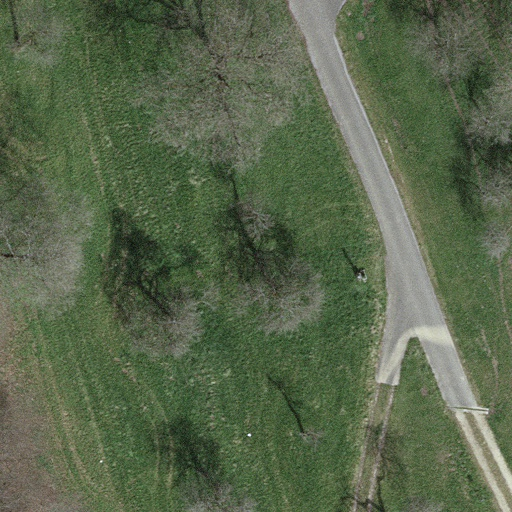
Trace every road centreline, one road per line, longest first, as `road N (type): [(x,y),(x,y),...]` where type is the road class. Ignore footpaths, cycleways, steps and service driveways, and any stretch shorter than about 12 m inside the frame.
road 1 (track): [(359,511),(411,272),(511,510)]
road 2 (unclassified): [(411,272),(301,0)]
